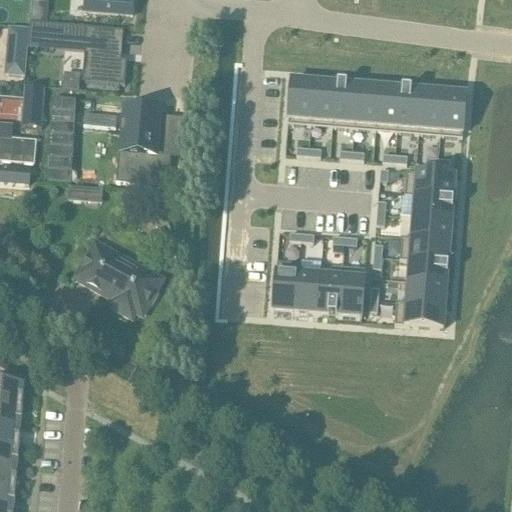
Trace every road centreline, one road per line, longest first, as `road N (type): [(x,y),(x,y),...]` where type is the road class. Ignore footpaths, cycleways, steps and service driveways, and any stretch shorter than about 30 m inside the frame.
road 1 (residential): [(259,13),(237,321)]
road 2 (residential): [(511,45),(291,14)]
road 3 (residential): [(68,511),(73,383),(0,340)]
